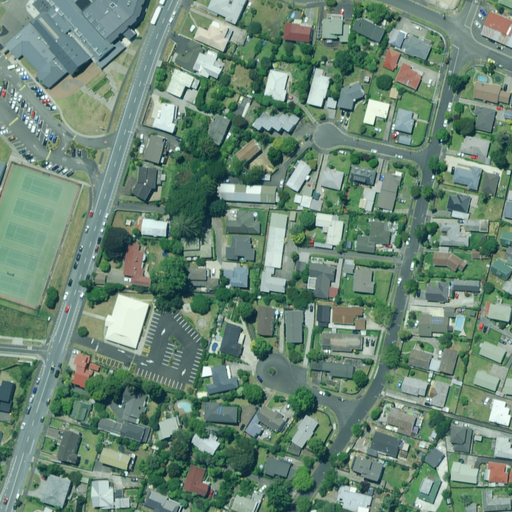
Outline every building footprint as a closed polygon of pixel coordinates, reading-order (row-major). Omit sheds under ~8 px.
[(135,17),(138,12),(141,0),(99,0),(88,9),(79,0),(48,0),(55,7),(7,44),(20,59),(25,55),(40,73),(39,74),(51,89),(70,72),(74,76),(94,59),(103,69),(126,48),(114,35),(135,17)] [(232,0),(231,0),(213,0),(209,9),(229,18),(228,20),(239,25),(249,0),(237,0),(235,6),(231,4),(232,0)] [(511,0),(498,0),(501,1),(500,3),(511,8),(511,0)] [(511,19),(493,11),(483,34),(511,47),(511,19)] [(344,25),(345,16),(327,15),(326,20),(324,20),(324,28),(317,27),(317,38),(341,40),(341,42),(350,43),(351,25),(344,25)] [(388,29),(364,19),(359,17),(353,30),(382,43),(388,29)] [(301,21),(295,20),(295,24),(287,24),(285,40),(299,42),(298,44),(311,45),(313,27),(301,26),(301,21)] [(223,26),(214,22),(210,32),(200,28),(195,39),(226,52),(231,41),(227,39),(232,28),(224,25),(223,26)] [(406,34),(397,30),(391,44),(401,49),(406,40),(407,41),(403,52),(415,57),(416,56),(427,61),(433,47),(424,44),(425,42),(406,34)] [(194,70),(201,53),(204,54),(205,52),(204,52),(206,49),(201,47),(202,45),(191,40),(187,51),(190,52),(187,58),(179,55),(175,64),(193,72),(194,70)] [(401,55),(389,50),(382,67),(393,71),(401,55)] [(201,53),(194,70),(201,73),(200,75),(209,79),(211,76),(219,79),(223,70),(215,66),(220,55),(210,51),(209,54),(205,52),(204,54),(201,53)] [(417,90),(423,76),(412,71),(413,68),(404,64),(396,81),(417,90)] [(324,71),(317,69),(308,104),(323,107),(325,98),(326,99),(331,79),(323,77),(324,71)] [(202,80),(177,70),(168,92),(183,98),(188,86),(198,90),(202,80)] [(288,74),(270,71),(264,98),(286,102),(288,91),(285,91),(288,74)] [(511,94),(511,89),(478,82),(474,98),(499,104),(499,102),(510,104),(511,94)] [(364,98),(361,84),(349,87),(343,89),(339,107),(353,111),(356,100),(364,98)] [(400,90),(392,88),(390,98),(397,100),(400,90)] [(338,100),(329,98),(327,107),(336,109),(338,100)] [(391,105),(370,100),(365,123),(375,126),(377,116),(387,119),(391,105)] [(299,120),(292,115),(270,101),(253,126),(261,131),(264,127),(271,132),(274,128),(281,132),(284,128),(291,133),(299,120)] [(177,106),(165,104),(162,120),(157,118),(155,127),(176,134),(179,125),(174,124),(177,106)] [(497,111),(477,106),(475,115),(480,116),(476,129),(492,133),(497,111)] [(414,113),(400,109),(397,124),(394,123),(393,129),(412,134),(416,121),(412,120),(414,113)] [(232,121),(218,115),(206,143),(220,149),(232,121)] [(168,140),(153,135),(146,160),(162,164),(164,154),(167,146),(168,140)] [(413,139),(401,136),(400,143),(411,146),(413,139)] [(491,142),(468,137),(467,141),(466,144),(463,143),(461,152),(480,157),(479,162),(489,165),(490,159),(487,158),(491,142)] [(261,150),(253,141),(235,155),(244,165),(261,150)] [(314,169),(299,159),(290,173),(293,175),(287,185),(298,192),(314,169)] [(0,190),(9,164),(0,161),(0,190)] [(458,167),(455,181),(472,185),(470,189),(479,191),(484,168),(475,166),(474,171),(458,167)] [(377,172),(353,167),(350,179),(374,185),(377,172)] [(163,170),(142,168),(141,183),(135,194),(148,201),(154,189),(158,189),(158,185),(162,185),(163,181),(166,181),(167,176),(163,175),(163,170)] [(345,174),(325,168),(321,186),(340,191),(345,174)] [(403,174),(397,172),(396,176),(387,173),(377,207),(393,211),(403,174)] [(488,172),(483,192),(497,195),(502,175),(488,172)] [(270,181),(270,174),(252,173),(252,180),(270,181)] [(276,193),(276,187),(246,186),(234,185),(218,185),(217,201),(280,204),(280,193),(276,193)] [(376,192),(367,190),(365,198),(362,198),(359,208),(366,209),(366,211),(372,212),(376,192)] [(459,196),(452,194),(449,209),(470,213),(474,196),(460,193),(459,196)] [(312,198),(303,196),(301,206),(309,208),(312,198)] [(322,203),(313,201),(311,210),(320,212),(322,203)] [(470,219),(471,214),(453,210),(452,216),(467,219),(466,230),(490,232),(490,220),(470,219)] [(257,215),(254,212),(237,211),(236,221),(227,220),(227,232),(260,234),(260,223),(257,223),(257,215)] [(288,216),(272,213),(264,267),(280,269),(288,216)] [(341,246),(344,222),(339,222),(340,217),(334,216),(319,214),(317,226),(330,228),(328,245),(341,246)] [(155,236),(155,237),(157,238),(157,236),(168,237),(169,223),(156,222),(156,221),(143,220),(142,235),(155,236)] [(388,223),(372,222),(371,237),(359,236),(357,252),(375,253),(376,244),(390,245),(391,232),(388,232),(388,223)] [(461,224),(442,223),(442,232),(449,232),(449,237),(442,237),(441,246),(470,247),(470,237),(461,237),(461,224)] [(509,247),(511,247),(511,232),(511,234),(505,232),(502,245),(509,247)] [(251,237),(227,236),(226,260),(239,260),(239,257),(246,257),(246,261),(255,261),(255,248),(251,248),(251,237)] [(202,246),(202,238),(182,237),(182,256),(201,257),(201,259),(213,258),(212,246),(202,246)] [(141,245),(128,243),(124,275),(133,277),(132,285),(153,288),(154,279),(145,278),(146,271),(143,270),(146,246),(141,245)] [(508,281),(511,274),(511,248),(510,248),(506,257),(510,259),(508,262),(500,258),(492,272),(508,281)] [(490,249),(473,249),(473,259),(490,259),(490,249)] [(455,254),(435,253),(435,265),(448,267),(457,272),(458,269),(463,271),(468,263),(455,254)] [(356,261),(346,261),(345,273),(356,274),(354,292),(375,294),(376,282),(373,282),(374,272),(355,270),(356,261)] [(325,265),(311,264),(310,277),(317,277),(315,298),(329,299),(329,298),(338,299),(339,289),(331,288),(331,281),(335,281),(337,268),(325,267),(325,265)] [(249,269),(234,268),(234,271),(223,271),(223,279),(231,280),(231,287),(248,288),(249,269)] [(209,279),(210,269),(193,269),(192,280),(208,281),(207,291),(218,291),(219,280),(209,279)] [(273,270),(264,269),(261,292),(270,293),(270,291),(285,293),(287,280),(272,278),(273,270)] [(481,292),(481,282),(456,280),(455,291),(481,292)] [(450,297),(453,298),(455,287),(452,287),(453,284),(437,282),(437,288),(429,287),(427,301),(450,303),(450,297)] [(137,348),(151,302),(119,293),(105,339),(137,348)] [(496,304),(488,302),(485,317),(511,322),(511,316),(511,308),(496,306),(496,304)] [(277,310),(260,307),(258,319),(259,319),(257,334),(273,337),(277,310)] [(364,331),(365,308),(334,307),(333,324),(354,325),(354,330),(364,331)] [(455,309),(446,308),(445,317),(455,318),(455,309)] [(304,313),(290,312),(290,319),(288,319),(288,343),(304,343),(304,313)] [(450,318),(421,316),(420,336),(433,337),(433,332),(450,333),(450,331),(453,331),(454,324),(449,324),(450,318)] [(243,328),(229,324),(221,352),(239,357),(243,345),(238,344),(243,328)] [(337,329),(333,329),(333,334),(324,334),(323,346),(332,346),(332,351),(353,352),(353,349),(363,350),(363,335),(337,334),(337,329)] [(507,351),(483,341),(480,347),(483,349),(481,355),(502,364),(507,351)] [(459,352),(446,349),(443,361),(433,359),(434,355),(413,350),(409,366),(454,375),(459,352)] [(92,382),(95,372),(99,373),(101,366),(92,363),(94,356),(80,352),(76,366),(81,367),(76,383),(90,388),(94,389),(96,383),(92,382)] [(324,360),(315,359),(313,370),(331,372),(331,376),(354,379),(355,367),(324,363),(324,360)] [(232,380),(229,367),(215,370),(215,368),(206,370),(205,379),(215,376),(217,385),(208,387),(210,396),(242,389),(240,379),(232,380)] [(500,379),(479,371),(475,384),(496,392),(500,379)] [(429,384),(407,378),(403,392),(419,397),(419,395),(426,397),(429,384)] [(451,384),(434,380),(430,397),(434,398),(432,405),(445,408),(451,384)] [(144,412),(148,413),(153,394),(129,388),(126,398),(125,397),(118,421),(103,417),(100,430),(110,432),(110,434),(124,438),(124,437),(148,443),(152,429),(132,423),(134,417),(142,419),(144,412)] [(78,400),(72,417),(83,421),(83,423),(93,426),(95,418),(88,416),(92,405),(78,400)] [(507,403),(496,400),(490,421),(510,427),(511,417),(511,416),(509,416),(511,410),(506,408),(507,403)] [(240,408),(222,407),(222,404),(207,403),(206,422),(239,423),(240,408)] [(274,412),(266,407),(263,412),(260,410),(246,432),(255,439),(258,434),(260,435),(264,429),(263,428),(265,425),(279,434),(289,419),(275,410),(274,412)] [(423,421),(417,419),(419,415),(408,411),(407,413),(393,408),(388,424),(400,428),(399,433),(411,437),(415,427),(420,429),(423,421)] [(174,413),(165,416),(166,421),(162,422),(167,438),(182,434),(179,425),(178,426),(175,416),(174,413)] [(319,423),(306,417),(297,434),(295,433),(287,451),(299,457),(303,448),(307,450),(312,438),(319,423)] [(472,429),(449,426),(448,436),(445,436),(446,452),(470,454),(472,429)] [(54,454),(52,461),(58,463),(59,459),(79,465),(82,456),(76,454),(82,436),(68,431),(60,456),(54,454)] [(403,440),(377,431),(371,449),(397,458),(400,449),(408,452),(411,445),(402,442),(403,440)] [(213,441),(198,433),(192,444),(215,456),(221,444),(214,440),(213,441)] [(510,438),(499,436),(496,457),(511,459),(511,448),(511,444),(509,443),(510,438)] [(444,448),(437,446),(435,457),(442,459),(444,448)] [(134,458),(107,449),(102,462),(130,471),(134,458)] [(292,466),(268,457),(262,472),(276,478),(277,474),(293,481),(297,471),(291,468),(292,466)] [(386,465),(358,457),(354,471),(364,474),(363,477),(380,482),(386,465)] [(473,466),(455,463),(453,481),(478,484),(480,470),(473,469),(473,466)] [(508,465),(490,463),(489,470),(492,470),(490,482),(508,484),(509,482),(511,482),(511,471),(507,471),(508,465)] [(174,465),(171,472),(179,475),(182,468),(174,465)] [(208,470),(190,465),(183,490),(207,497),(210,486),(204,484),(208,470)] [(434,504),(444,481),(428,474),(417,496),(434,504)] [(68,500),(71,501),(75,488),(72,487),(74,482),(53,475),(48,489),(47,488),(43,502),(65,509),(68,500)] [(111,490),(110,482),(94,483),(95,508),(116,507),(115,490),(111,490)] [(358,489),(343,485),(338,501),(345,504),(344,509),(353,511),(368,511),(374,497),(363,494),(362,495),(356,493),(358,489)] [(89,488),(81,486),(78,497),(86,499),(89,488)] [(152,491),(148,500),(145,506),(156,511),(154,511),(179,511),(182,506),(168,500),(169,499),(152,491)] [(499,500),(493,495),(493,491),(483,491),(484,511),(511,510),(511,499),(499,500)] [(224,507),(237,511),(256,511),(258,508),(263,496),(253,492),(251,496),(243,493),(242,497),(230,492),(224,507)] [(131,508),(131,499),(117,500),(118,508),(131,508)]
